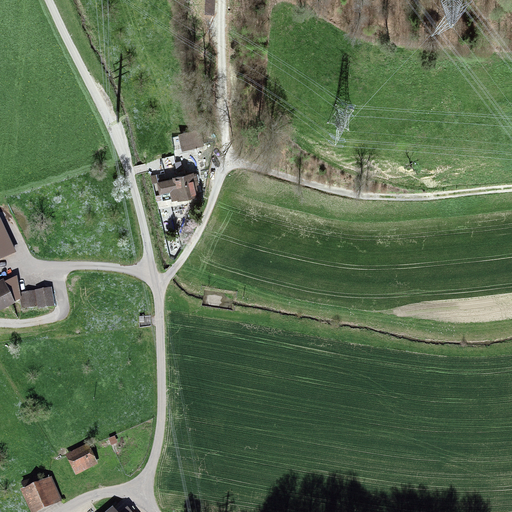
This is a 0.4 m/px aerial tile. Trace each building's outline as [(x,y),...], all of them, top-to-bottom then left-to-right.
[(203,143),(200,131),(181,135),(184,147),(203,143)] [(195,174),(174,179),(178,196),(196,193),(193,182),(197,181),(195,174)] [(163,200),(178,196),(174,179),(159,182),(163,200)] [(0,308),(20,299),(17,279),(3,286),(2,284),(0,285),(0,308)] [(36,291),(38,306),(39,308),(54,306),(52,298),(51,289),(36,291)] [(38,306),(36,291),(27,293),(20,294),(22,309),(38,306)] [(88,447),(70,456),(78,471),(96,461),(88,447)] [(40,484),(37,477),(22,484),(27,495),(30,493),(38,510),(60,500),(50,479),(40,484)]
